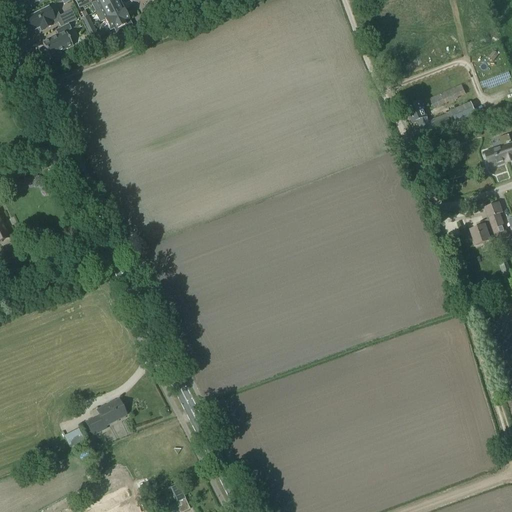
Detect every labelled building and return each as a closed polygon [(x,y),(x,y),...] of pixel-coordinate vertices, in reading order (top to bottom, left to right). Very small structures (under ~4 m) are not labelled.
[(100,11),(119,1),(118,0),(97,0),(95,1),(96,1),(100,11)] [(105,20),(123,11),(121,7),(122,6),(119,1),(100,11),(105,20)] [(52,26),(58,23),(60,28),(76,21),(71,12),(59,17),(56,12),(51,14),(48,9),(27,19),(33,31),(39,28),(41,32),(52,26)] [(124,23),(129,21),(124,10),(123,11),(105,20),(104,20),(109,31),(114,28),(115,31),(126,26),(124,23)] [(71,30),(68,25),(55,31),(57,37),(42,44),(49,58),(72,47),(65,33),(71,30)] [(457,88),(429,100),(433,109),(461,97),(457,88)] [(420,102),(406,107),(412,123),(426,118),(420,102)] [(430,127),(420,131),(424,141),(476,121),(470,107),(446,116),(448,120),(434,125),(430,127)] [(511,161),(511,141),(510,135),(500,139),(503,148),(487,153),(488,156),(486,156),(489,166),(491,165),(492,168),(511,161)] [(479,229),(471,232),(476,247),(490,241),(496,239),(496,241),(508,237),(500,215),(502,214),(499,204),(485,209),(491,226),(486,228),(484,223),(477,225),(479,229)] [(0,219),(0,243),(2,243),(1,242),(9,238),(0,219)] [(100,417),(86,424),(92,436),(106,429),(105,427),(126,416),(119,401),(97,412),(100,417)] [(177,485),(169,489),(178,508),(176,508),(177,511),(184,511),(189,510),(177,485)]
